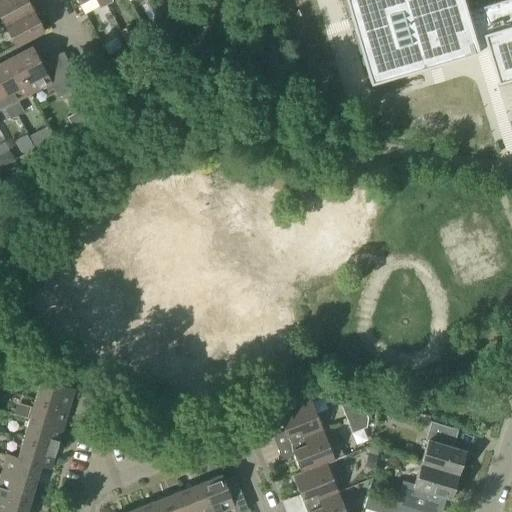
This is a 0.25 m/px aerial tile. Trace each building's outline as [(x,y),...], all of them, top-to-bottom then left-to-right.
[(0,0),(0,17),(4,25),(32,11),(25,0),(0,0)] [(94,0),(99,9),(105,6),(101,0),(76,0),(79,4),(87,0),(94,0)] [(462,0),(348,0),(372,79),(487,45),(497,78),(511,73),(511,0),(503,0),(466,11),(462,0)] [(16,47),(43,32),(32,11),(4,25),(16,47)] [(127,47),(139,41),(131,25),(119,31),(127,47)] [(32,47),(10,59),(30,95),(45,87),(47,92),(53,89),(57,98),(79,87),(74,78),(75,77),(71,70),(62,53),(40,64),(32,47)] [(18,101),(30,95),(10,59),(0,64),(0,87),(16,116),(23,112),(18,101)] [(10,119),(16,116),(0,87),(0,110),(4,108),(10,119)] [(96,116),(88,101),(83,99),(76,103),(80,111),(85,122),(96,116)] [(38,132),(44,143),(53,138),(47,127),(38,132)] [(27,152),(33,149),(26,135),(19,138),(27,152)] [(0,155),(0,167),(14,160),(9,151),(0,155)] [(162,338),(163,342),(257,328),(252,295),(256,293),(252,260),(239,262),(232,250),(238,246),(231,204),(212,207),(208,181),(163,188),(160,183),(147,191),(142,192),(144,209),(155,207),(153,196),(165,195),(165,199),(173,212),(175,225),(166,231),(169,248),(156,256),(144,258),(145,265),(134,273),(137,295),(135,297),(141,341),(162,338)] [(446,309),(501,290),(486,245),(468,251),(449,194),(426,202),(423,193),(383,206),(388,220),(378,224),(384,241),(364,247),(374,278),(346,287),(341,271),(314,280),(338,352),(358,345),(361,354),(451,323),(446,309)] [(66,411),(72,391),(40,381),(34,401),(66,411)] [(60,430),(66,411),(34,401),(28,421),(60,430)] [(288,444),(321,430),(310,401),(276,414),(288,444)] [(346,420),(365,413),(363,406),(348,403),(341,405),(346,420)] [(352,433),(366,427),(368,418),(365,413),(346,420),(352,433)] [(55,450),(60,430),(28,421),(23,439),(12,437),(12,438),(55,450)] [(454,442),(458,430),(431,422),(425,439),(428,440),(421,464),(457,474),(464,451),(440,444),(442,438),(454,442)] [(323,462),(324,463),(333,460),(321,430),(288,444),(299,472),(323,462)] [(49,470),(55,450),(12,438),(6,456),(5,456),(5,457),(49,470)] [(380,451),(371,448),(365,466),(374,469),(380,451)] [(49,470),(5,457),(0,473),(0,476),(32,486),(38,467),(49,470)] [(300,495),(304,506),(336,493),(332,483),(341,479),(333,460),(324,463),(323,462),(299,472),(292,475),(300,495)] [(450,499),(457,474),(421,464),(414,485),(402,481),(395,505),(389,503),(386,511),(437,511),(442,496),(450,499)] [(0,497),(26,506),(32,486),(0,476),(0,497)] [(220,476),(201,484),(211,511),(222,511),(233,508),(220,476)] [(211,511),(201,484),(182,491),(190,511),(211,511)] [(190,511),(182,491),(164,499),(168,511),(190,511)] [(343,511),(336,493),(304,506),(306,511),(343,511)] [(376,511),(386,511),(389,503),(367,496),(363,508),(376,511)] [(0,511),(24,511),(26,506),(0,497),(0,511)] [(168,511),(164,499),(145,506),(147,511),(168,511)]
